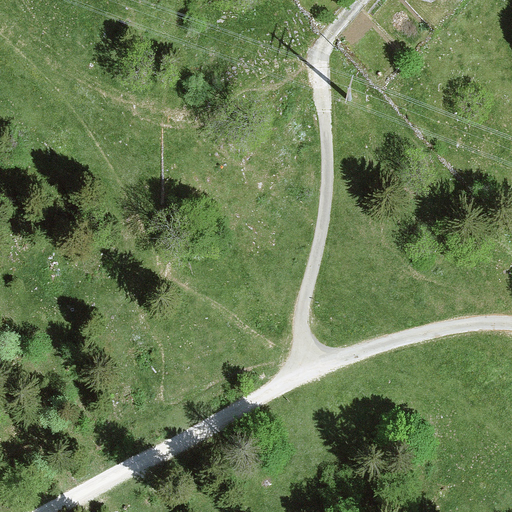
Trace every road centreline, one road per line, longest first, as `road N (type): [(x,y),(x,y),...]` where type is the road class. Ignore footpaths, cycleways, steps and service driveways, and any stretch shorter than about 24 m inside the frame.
road 1 (unclassified): [(511,323),(396,339),(308,372),(301,321),(326,184),(321,53),(359,0)]
road 2 (track): [(49,511),(308,372)]
